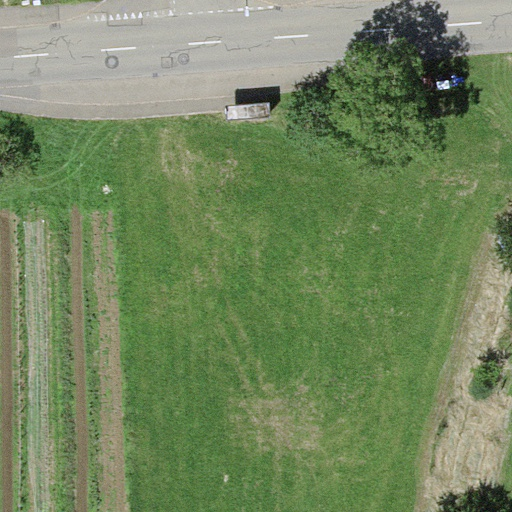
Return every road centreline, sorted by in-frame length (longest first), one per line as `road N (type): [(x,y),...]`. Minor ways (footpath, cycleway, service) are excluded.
road 1 (tertiary): [(182,44),(511,22)]
road 2 (tertiary): [(0,56),(182,44)]
